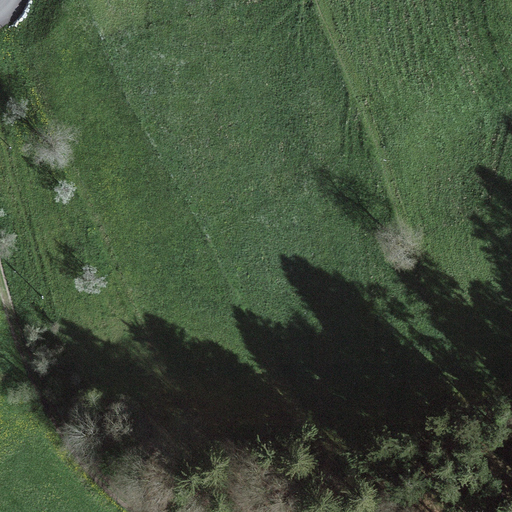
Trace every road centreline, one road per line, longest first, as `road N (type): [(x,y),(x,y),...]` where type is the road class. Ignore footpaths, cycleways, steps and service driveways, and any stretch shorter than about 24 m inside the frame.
road 1 (track): [(423,511),(359,470),(282,378),(228,290),(91,0)]
road 2 (track): [(0,281),(55,417),(99,483),(137,511)]
